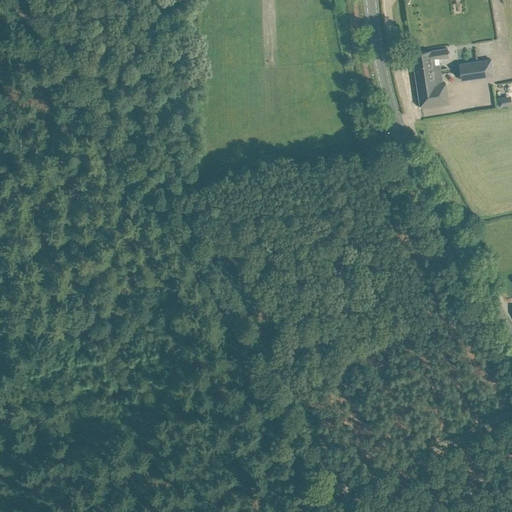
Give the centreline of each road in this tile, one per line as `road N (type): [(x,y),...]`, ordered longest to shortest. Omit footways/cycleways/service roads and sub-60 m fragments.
road 1 (track): [(323,496),(195,253),(6,0)]
road 2 (secondary): [(511,348),(399,126)]
road 3 (track): [(511,414),(323,496)]
road 4 (unclassified): [(399,126),(410,120),(386,0)]
road 5 (secondary): [(399,126),(371,0)]
